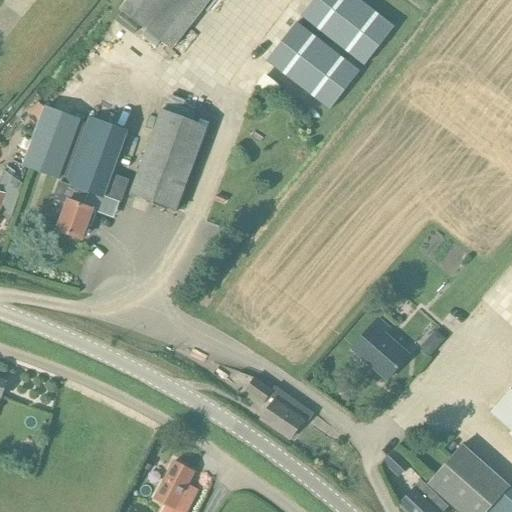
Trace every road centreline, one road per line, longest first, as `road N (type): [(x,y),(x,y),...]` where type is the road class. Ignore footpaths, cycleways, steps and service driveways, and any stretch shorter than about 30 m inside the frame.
road 1 (unclassified): [(344,511),(268,449),(153,379),(0,312)]
road 2 (residential): [(0,351),(163,420),(298,511)]
